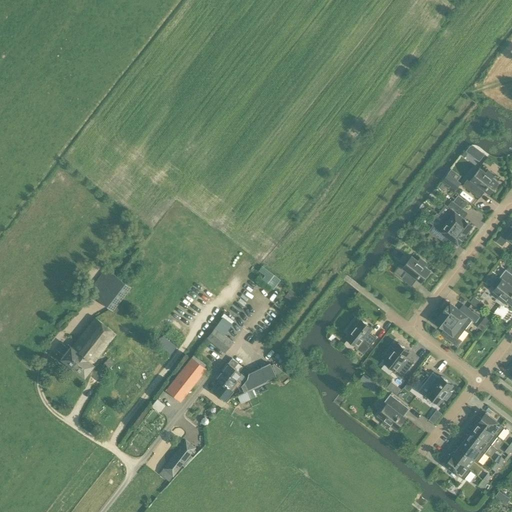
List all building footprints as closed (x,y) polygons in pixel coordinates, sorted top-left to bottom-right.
[(471,146),(466,151),(479,161),(485,154),(473,145),(471,146)] [(498,182),(492,178),(494,175),(495,175),(494,174),(489,170),(488,170),(486,173),(480,168),(479,169),(472,178),(472,179),(469,177),(463,185),(480,198),(486,190),(490,193),(489,193),(490,194),(490,193),(491,193),(491,192),(497,183),(498,184),(498,183),(498,182),(498,183),(499,182),(498,182)] [(452,169),(443,180),(456,189),(461,183),(457,181),(451,176),(455,171),(452,169)] [(443,217),(443,218),(448,221),(466,235),(466,234),(466,235),(466,234),(473,225),(472,225),(472,224),(465,219),(464,219),(465,218),(464,218),(459,214),(463,209),(464,207),(465,208),(469,202),(465,199),(464,200),(458,195),(453,202),(452,201),(448,206),(450,208),(444,217),(443,217)] [(448,221),(443,218),(436,227),(433,225),(429,230),(440,239),(444,233),(458,244),(459,243),(460,243),(460,242),(465,235),(466,235),(448,221)] [(496,241),(502,246),(508,238),(511,241),(511,232),(510,235),(505,230),(496,241)] [(394,272),(402,278),(412,286),(418,278),(421,281),(422,282),(422,281),(423,280),(429,272),(430,272),(430,271),(431,270),(430,270),(424,266),(426,263),(427,263),(426,262),(426,263),(421,258),(420,258),(418,261),(412,256),(413,256),(412,256),(412,257),(411,257),(404,266),(404,267),(403,267),(400,264),(394,272)] [(261,280),(273,289),(280,279),(262,266),(258,270),(264,275),(261,280)] [(500,277),(502,279),(502,280),(502,279),(501,280),(502,280),(495,289),(494,289),(495,289),(494,290),(494,289),(494,290),(500,295),(498,297),(498,298),(504,302),(504,303),(505,302),(504,302),(506,299),(511,303),(511,304),(511,273),(506,269),(500,277)] [(115,275),(98,298),(111,308),(128,286),(118,277),(115,275)] [(290,288),(285,296),(293,302),(299,294),(290,288)] [(471,301),(477,305),(480,301),(474,296),(471,301)] [(443,312),(465,329),(466,329),(472,320),(475,322),(479,316),(468,307),(464,313),(450,302),(449,304),(449,303),(449,304),(449,305),(449,304),(448,305),(444,311),(443,311),(443,312)] [(449,332),(445,337),(457,346),(461,340),(458,338),(465,330),(465,329),(443,312),(442,313),(435,322),(436,322),(437,323),(443,327),(443,328),(444,328),(449,332)] [(486,325),(490,319),(486,316),(482,322),(486,325)] [(95,317),(79,337),(87,343),(85,346),(86,347),(78,357),(75,355),(71,360),(68,365),(84,377),(93,364),(92,363),(116,333),(95,317)] [(364,354),(369,347),(377,337),(369,331),(372,328),(372,327),(371,327),(372,327),(371,326),(371,327),(362,320),(363,320),(362,319),(361,319),(356,325),(354,323),(354,322),(353,323),(349,328),(348,329),(349,329),(352,331),(347,337),(348,338),(347,338),(348,338),(357,345),(356,345),(357,345),(358,345),(357,346),(358,346),(356,348),(364,354)] [(207,338),(224,352),(232,342),(215,328),(207,338)] [(170,353),(177,346),(163,333),(156,341),(170,353)] [(60,359),(68,365),(71,360),(75,355),(78,357),(86,347),(85,346),(87,343),(79,337),(72,347),(70,346),(70,347),(68,345),(66,347),(61,343),(57,349),(64,354),(60,359)] [(385,361),(384,361),(385,362),(385,361),(385,362),(386,362),(395,369),(394,369),(395,369),(396,369),(394,372),(402,378),(415,361),(407,355),(410,352),(410,351),(409,351),(409,350),(400,344),(400,343),(399,343),(394,349),(392,347),(391,346),(391,347),(387,353),(387,352),(386,353),(387,353),(390,355),(385,361)] [(141,349),(133,358),(137,362),(129,371),(139,381),(156,362),(141,349)] [(167,389),(181,400),(206,369),(192,358),(167,389)] [(244,379),(245,377),(234,368),(238,363),(232,358),(228,363),(222,370),(233,378),(235,376),(242,381),(244,379)] [(101,367),(107,371),(111,366),(105,361),(101,367)] [(234,394),(236,397),(237,396),(246,392),(254,389),(267,383),(266,380),(275,375),(275,376),(283,372),(273,364),(271,365),(270,363),(248,373),(247,379),(241,386),(238,387),(240,391),(234,394)] [(222,370),(216,378),(215,379),(219,382),(212,390),(225,401),(233,392),(232,391),(236,386),(237,387),(241,383),(241,382),(242,381),(235,376),(233,378),(222,370)] [(438,403),(439,403),(444,397),(446,399),(447,399),(451,393),(448,391),(453,385),(453,384),(452,384),(443,377),(442,376),(439,380),(431,374),(423,384),(431,390),(428,394),(427,395),(428,395),(429,396),(429,395),(438,402),(437,402),(438,403),(438,402),(439,403),(438,403)] [(407,383),(404,388),(409,392),(413,387),(407,383)] [(396,386),(392,392),(397,395),(401,390),(396,386)] [(254,389),(246,392),(250,400),(257,396),(254,389)] [(410,408),(408,407),(391,394),(384,402),(387,404),(386,404),(386,405),(380,413),(379,414),(378,414),(379,415),(385,419),(383,422),(382,422),(383,422),(388,427),(389,427),(389,426),(391,424),(397,428),(397,429),(398,428),(397,428),(398,428),(398,427),(405,419),(405,418),(406,418),(405,417),(404,416),(410,408)] [(157,397),(150,406),(159,413),(166,404),(157,397)] [(480,417),(477,420),(498,436),(505,427),(499,422),(498,422),(486,413),(487,413),(486,412),(486,413),(485,413),(485,414),(482,418),(480,417)] [(473,430),(472,430),(491,445),(498,436),(477,420),(475,423),(477,425),(473,429),(472,430),(473,430)] [(466,434),(464,437),(481,451),(484,454),(491,445),(472,430),(472,431),(468,435),(466,434)] [(481,451),(464,437),(461,440),(463,442),(460,447),(460,446),(459,447),(478,462),(480,459),(484,454),(481,451)] [(186,440),(163,468),(172,476),(182,464),(184,466),(188,462),(198,452),(194,449),(195,447),(186,440)] [(453,451),(451,454),(468,468),(468,467),(475,459),(459,447),(459,448),(455,452),(453,451)] [(468,468),(451,454),(448,457),(450,459),(447,464),(446,463),(446,464),(445,465),(446,465),(458,474),(458,475),(458,474),(464,479),(472,470),(468,467),(468,468)] [(496,462),(500,465),(505,459),(501,456),(496,462)] [(500,465),(496,462),(492,468),(496,471),(500,465)] [(483,479),(487,482),(492,476),(488,473),(483,479)] [(487,482),(483,479),(478,485),(483,488),(487,482)]
